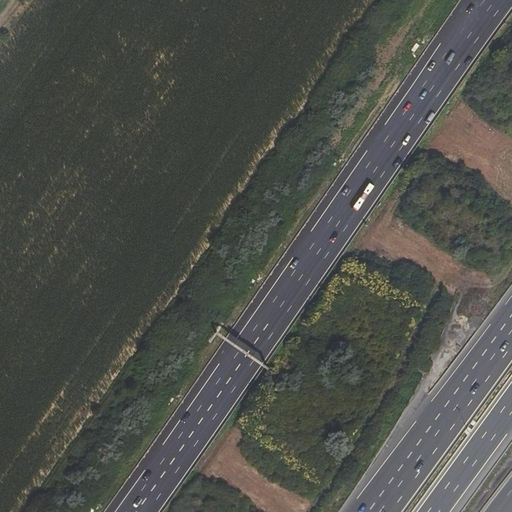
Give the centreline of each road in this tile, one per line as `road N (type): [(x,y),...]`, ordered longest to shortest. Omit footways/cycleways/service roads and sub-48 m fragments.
road 1 (motorway): [(495,0),(137,511)]
road 2 (motorway): [(511,328),(376,511)]
road 3 (motorway): [(433,511),(511,404)]
